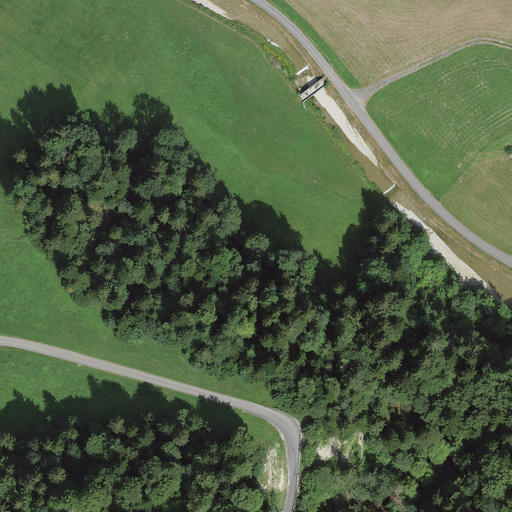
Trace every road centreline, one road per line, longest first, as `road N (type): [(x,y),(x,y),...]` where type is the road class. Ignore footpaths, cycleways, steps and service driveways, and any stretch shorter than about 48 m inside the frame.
road 1 (unclassified): [(0,340),(282,421),(293,444),(287,511)]
road 2 (tertiary): [(511,263),(437,208),(301,37),(256,0)]
road 3 (track): [(350,100),(466,43),(511,46)]
